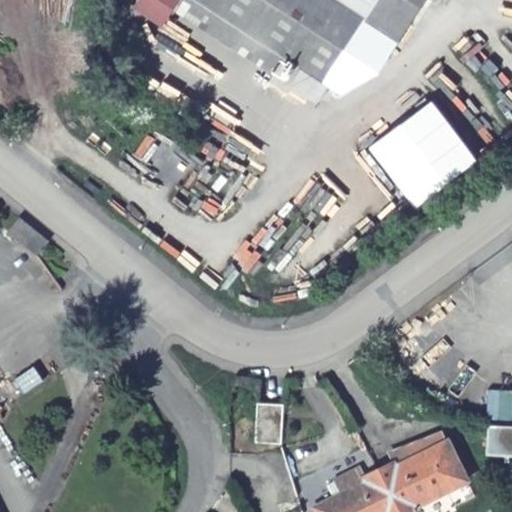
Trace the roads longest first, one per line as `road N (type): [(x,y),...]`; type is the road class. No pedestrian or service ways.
road 1 (residential): [(511,207),(345,332),(249,353),(172,304)]
road 2 (unclassified): [(172,304),(155,324),(152,349),(200,449),(200,475),(184,511)]
road 3 (residential): [(172,304),(0,166)]
